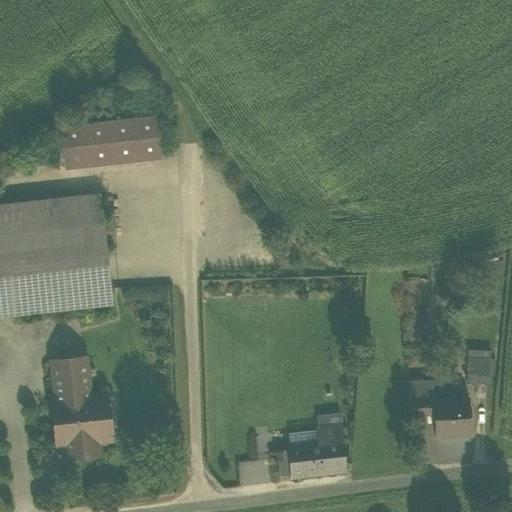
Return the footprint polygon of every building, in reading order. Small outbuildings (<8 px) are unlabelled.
[(61,128),(65,167),(160,157),(156,118),(61,128)] [(100,194),(20,203),(23,233),(103,224),(100,194)] [(0,235),(23,233),(20,203),(0,204),(0,235)] [(103,224),(23,233),(0,235),(0,316),(112,305),(103,224)] [(67,443),(69,458),(71,458),(71,450),(96,447),(95,440),(110,438),(110,436),(103,437),(99,400),(106,399),(106,397),(88,399),(83,358),(53,362),(58,402),(52,403),(56,444),(67,443)] [(466,384),(489,384),(490,359),(467,358),(466,384)] [(468,400),(433,402),(432,381),(407,382),(409,416),(433,415),(434,436),(471,434),(468,400)] [(110,436),(106,399),(99,400),(103,437),(110,436)] [(315,415),(317,430),(339,427),(337,413),(315,415)] [(290,450),(291,476),(343,470),(340,441),(340,442),(339,427),(317,430),(318,444),(289,448),(290,450)] [(288,434),(289,448),(318,444),(317,430),(288,434)] [(71,450),(71,458),(97,455),(96,447),(71,450)] [(276,451),(279,477),(291,476),(290,450),(276,451)]
